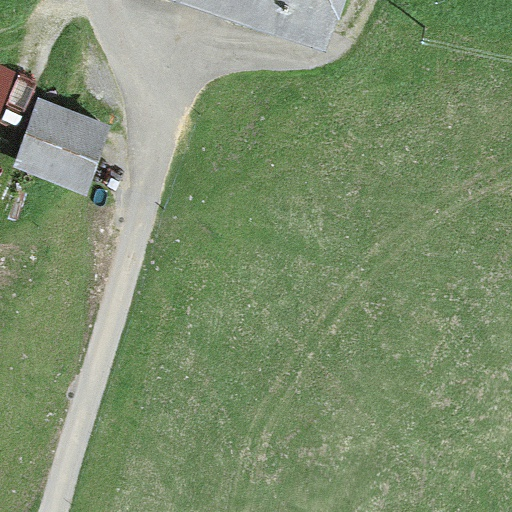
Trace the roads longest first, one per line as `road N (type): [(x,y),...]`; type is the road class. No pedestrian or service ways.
road 1 (track): [(159,125),(62,511)]
road 2 (track): [(159,125),(147,71),(111,0)]
